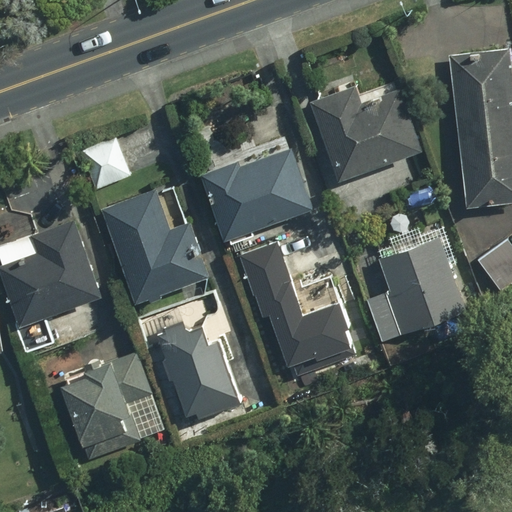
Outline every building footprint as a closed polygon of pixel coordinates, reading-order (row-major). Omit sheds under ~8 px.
[(511,53),(510,43),(450,53),(475,207),(511,201),(511,53)] [(361,82),(315,99),(345,179),(430,147),(406,83),(367,98),(361,82)] [(135,175),(122,137),(83,151),(97,189),(135,175)] [(316,206),(293,144),(206,177),(229,239),(316,206)] [(177,224),(160,188),(105,213),(146,301),(216,269),(191,217),(177,224)] [(23,190),(0,197),(0,251),(30,354),(93,335),(84,304),(107,297),(82,216),(35,230),(23,190)] [(473,310),(444,232),(357,264),(386,342),(473,310)] [(511,281),(511,240),(510,237),(485,260),(508,286),(511,281)] [(278,241),(242,257),(267,317),(277,313),(305,380),(368,354),(343,294),(307,309),(278,241)] [(0,357),(10,356),(4,307),(0,307),(0,357)] [(223,334),(171,351),(194,419),(246,401),(223,334)] [(168,427),(137,351),(68,380),(98,455),(168,427)] [(68,511),(64,501),(36,511),(68,511)]
